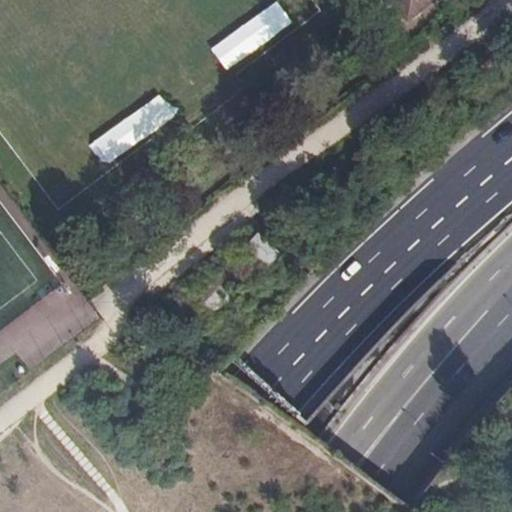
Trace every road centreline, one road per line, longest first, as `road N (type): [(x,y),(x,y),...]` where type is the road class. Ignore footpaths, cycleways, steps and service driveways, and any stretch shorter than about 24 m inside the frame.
road 1 (motorway): [(511,159),(259,399),(163,511)]
road 2 (motorway): [(307,511),(400,386),(466,315),(498,302)]
road 3 (motorway): [(353,511),(488,334),(498,302)]
